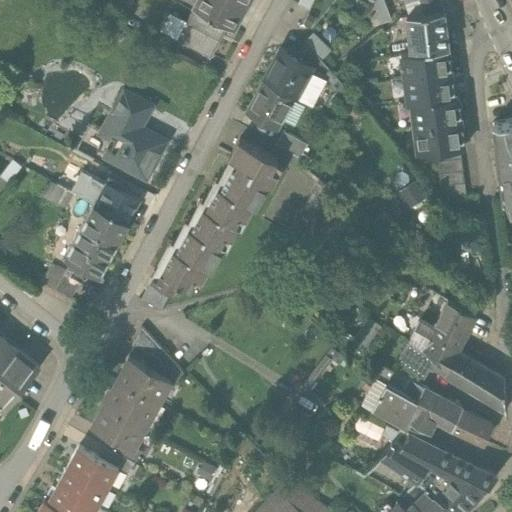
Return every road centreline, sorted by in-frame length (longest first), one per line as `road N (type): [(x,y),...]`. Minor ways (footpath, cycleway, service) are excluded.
road 1 (residential): [(84,354),(123,301),(283,0)]
road 2 (residential): [(0,495),(84,354)]
